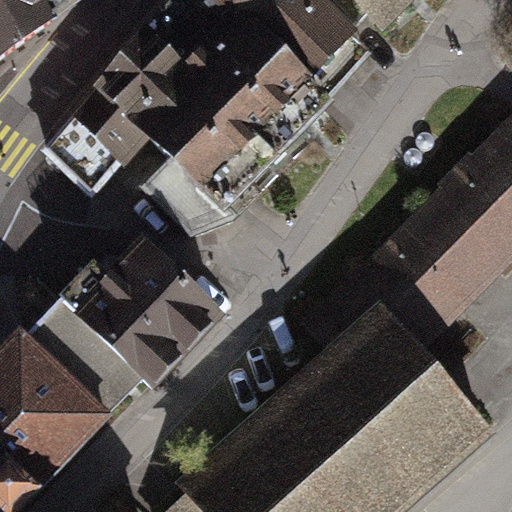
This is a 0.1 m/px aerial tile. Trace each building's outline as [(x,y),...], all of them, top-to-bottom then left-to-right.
[(0,0),(0,73),(1,76),(29,58),(61,33),(105,0),(0,0)] [(349,36),(312,0),(177,0),(148,33),(184,70),(273,158),(302,130),(323,109),(302,88),(349,36)] [(354,0),(383,28),(408,2),(409,0),(354,0)] [(184,70),(148,33),(48,155),(92,195),(144,134),(133,122),(184,70)] [(273,158),(184,70),(133,122),(144,134),(173,163),(146,192),(191,237),(235,220),(223,209),(273,158)] [(307,327),(336,360),(187,492),(193,498),(176,511),(395,511),(484,434),(414,356),(511,257),(511,127),(476,163),(472,161),(443,189),(446,193),(362,279),(307,327)] [(94,271),(64,303),(154,390),(220,320),(156,260),(133,261),(110,284),(94,271)] [(0,511),(22,511),(142,386),(62,311),(25,350),(19,344),(0,363),(0,511)]
